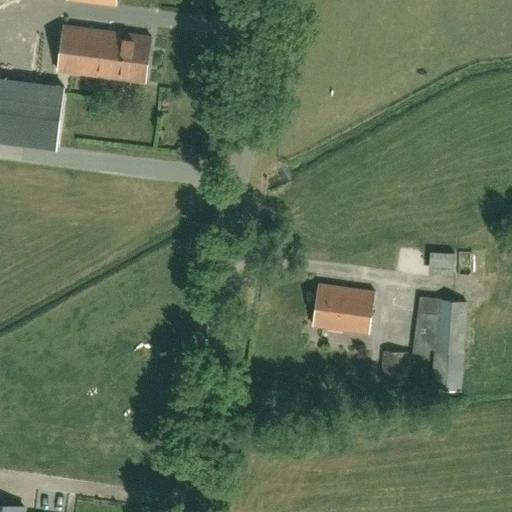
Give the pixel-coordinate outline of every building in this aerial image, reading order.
[(144,82),(150,36),(63,25),(57,71),(144,82)] [(0,78),(0,140),(56,148),(64,87),(0,78)] [(429,273),(433,274),(456,275),(457,251),(434,250),(430,249),(429,273)] [(369,333),(374,291),(319,283),(313,325),(369,333)] [(431,389),(459,391),(465,302),(420,296),(412,352),(430,354),(430,350),(434,350),(431,389)] [(382,350),(380,382),(405,383),(407,384),(409,352),(382,350)] [(0,503),(0,511),(21,511),(22,506),(0,503)]
